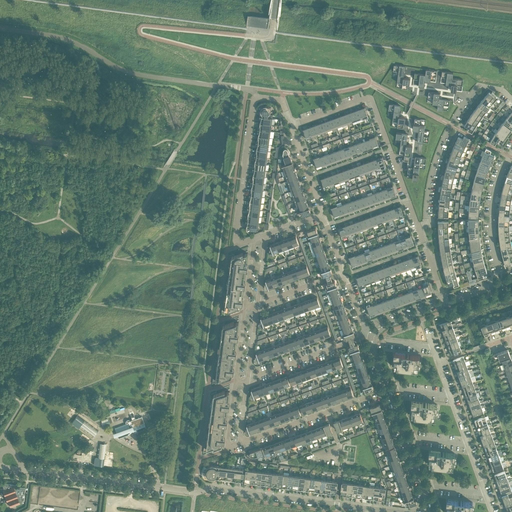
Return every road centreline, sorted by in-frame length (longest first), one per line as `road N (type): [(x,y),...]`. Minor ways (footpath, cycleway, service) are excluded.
road 1 (unknown): [(270,35),(138,24),(137,36),(194,64),(207,84)]
road 2 (residential): [(417,226),(426,221),(440,145),(465,100),(482,84),(511,99)]
road 3 (residential): [(254,238),(236,245),(253,100),(282,101)]
road 4 (residential): [(204,489),(394,511)]
road 5 (residential): [(239,443),(387,389)]
road 6 (residential): [(417,226),(370,98),(362,99)]
road 7 (residential): [(504,282),(490,216),(511,149)]
road 8 (unclassified): [(157,487),(24,469)]
road 9 (residential): [(247,381),(367,338)]
